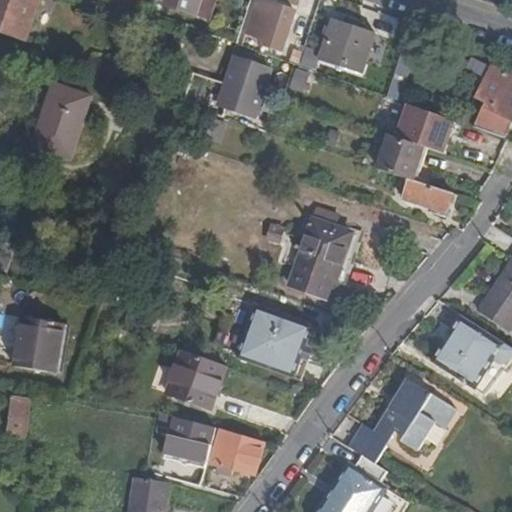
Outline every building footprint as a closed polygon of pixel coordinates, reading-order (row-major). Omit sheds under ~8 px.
[(0,0),(0,31),(28,41),(42,0),(0,0)] [(165,0),(164,4),(198,16),(212,20),(219,1),(214,0),(165,0)] [(260,0),(258,0),(247,36),(259,40),(267,42),(265,48),(284,53),(297,12),(260,0)] [(363,75),(377,35),(334,21),(321,61),(363,75)] [(423,38),(409,33),(401,57),(413,60),(415,61),(423,38)] [(267,42),(259,40),(255,51),(263,54),(265,48),(267,42)] [(401,57),(389,93),(400,96),(413,60),(401,57)] [(292,89),(306,93),(314,72),(299,67),(292,89)] [(490,105),(478,129),(507,140),(511,128),(511,77),(494,69),(479,100),(490,105)] [(256,120),(270,82),(233,70),(227,88),(234,90),(227,111),(256,120)] [(55,85),(50,98),(89,111),(94,97),(55,85)] [(89,111),(50,98),(34,147),(73,159),(89,111)] [(411,107),(400,139),(426,148),(445,155),(457,121),(411,107)] [(221,144),(227,123),(213,119),(206,139),(221,144)] [(391,137),(380,170),(411,181),(414,182),(426,148),(400,139),(391,137)] [(414,182),(411,181),(405,200),(448,214),(454,195),(414,182)] [(346,285),(364,236),(316,219),(291,288),(329,302),(336,282),(346,285)] [(511,331),(511,263),(479,312),(511,333),(511,331)] [(292,378),(313,326),(256,306),(236,358),(292,378)] [(511,357),(511,348),(464,317),(434,363),(486,396),(511,357)] [(58,374),(64,323),(22,318),(15,367),(58,374)] [(229,368),(183,351),(168,394),(213,410),(229,368)] [(364,424),(349,448),(364,457),(378,466),(398,433),(406,438),(403,442),(419,452),(436,424),(447,430),(459,410),(408,379),(382,421),(384,422),(377,432),(364,424)] [(32,397),(16,394),(9,425),(8,436),(25,439),(32,397)] [(219,429),(162,415),(160,425),(159,433),(170,435),(170,438),(168,437),(165,455),(166,456),(208,465),(214,445),(219,429)] [(267,443),(224,430),(212,465),(219,467),(218,475),(236,478),(238,471),(256,474),(267,443)] [(208,465),(166,456),(165,462),(206,470),(208,465)] [(381,486),(389,473),(378,466),(364,457),(356,470),(352,467),(322,511),(396,511),(404,501),(381,486)] [(166,511),(170,485),(136,480),(131,511),(166,511)]
